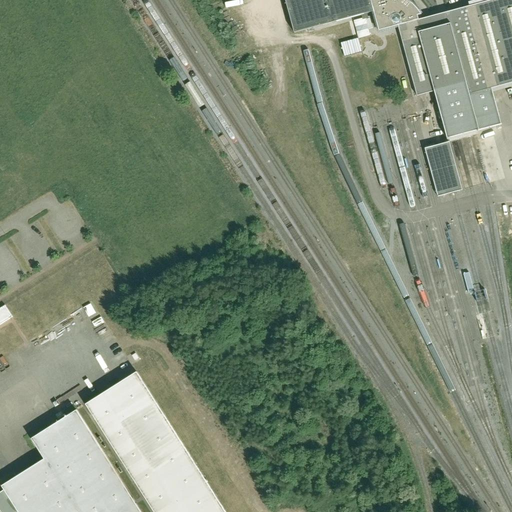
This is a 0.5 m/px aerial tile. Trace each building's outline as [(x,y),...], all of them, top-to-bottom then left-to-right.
[(284,0),(293,32),(301,30),(373,11),(378,32),(399,26),(419,98),(427,95),(438,93),(452,145),(459,142),(472,139),(503,130),(493,91),(511,85),(511,0),(508,0),(422,23),(422,21),(424,20),(420,13),(415,8),(411,4),(406,0),(284,0)] [(371,36),(368,18),(355,20),(358,38),(371,36)] [(449,143),(427,149),(439,195),(461,189),(449,143)] [(0,324),(12,317),(5,306),(0,309),(0,324)] [(224,511),(135,372),(32,437),(45,457),(0,485),(0,511),(224,511)]
